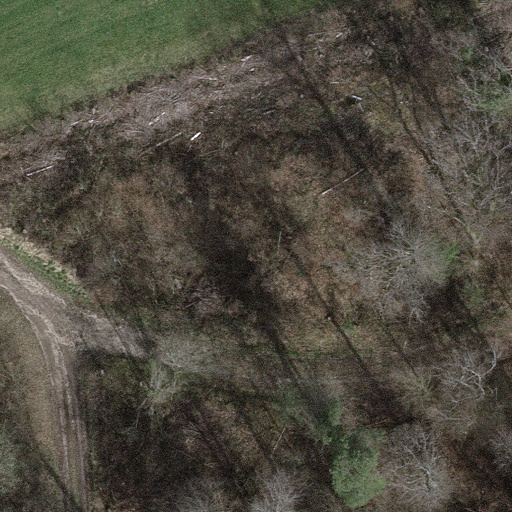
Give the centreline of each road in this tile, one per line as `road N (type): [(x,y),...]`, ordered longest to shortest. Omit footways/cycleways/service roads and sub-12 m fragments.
road 1 (track): [(0,270),(53,317),(198,364),(383,360),(511,331)]
road 2 (track): [(53,317),(70,511)]
